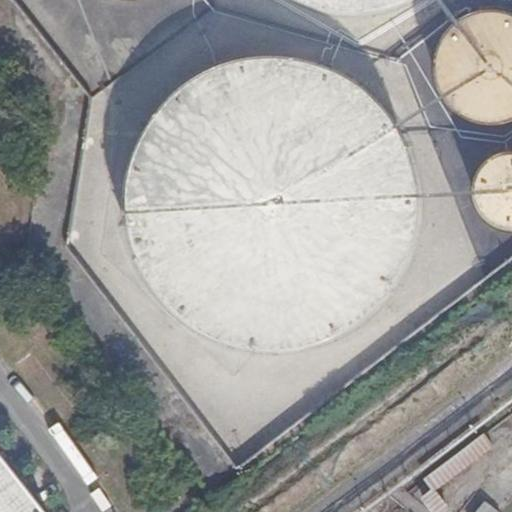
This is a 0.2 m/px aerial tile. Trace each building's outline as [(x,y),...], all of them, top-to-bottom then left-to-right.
[(294,0),(308,7),(343,15),(368,15),(388,11),(414,0),(294,0)] [(511,16),(494,13),(481,14),(469,17),(456,25),(446,35),(438,51),(435,66),(435,76),(439,90),(448,105),(463,118),(475,123),(495,125),(511,122),(511,121),(511,16)] [(396,132),(366,96),(329,73),(292,63),(268,61),(239,65),(196,82),(159,114),(139,147),(128,181),(126,209),(132,247),(154,292),(171,311),(200,332),(224,343),(269,351),(303,347),(347,329),(371,311),(395,280),(412,236),(416,200),(412,173),(396,132)] [(511,157),(510,158),(498,160),(488,166),(482,172),(478,179),(476,187),(475,192),(476,203),(479,211),(485,219),(491,224),(498,228),(507,230),(511,229),(511,157)] [(427,490),(429,492),(489,447),(480,434),(419,479),(427,490)] [(0,511),(46,511),(0,453),(0,511)] [(439,511),(443,510),(429,492),(427,490),(417,498),(427,511),(439,511)]
